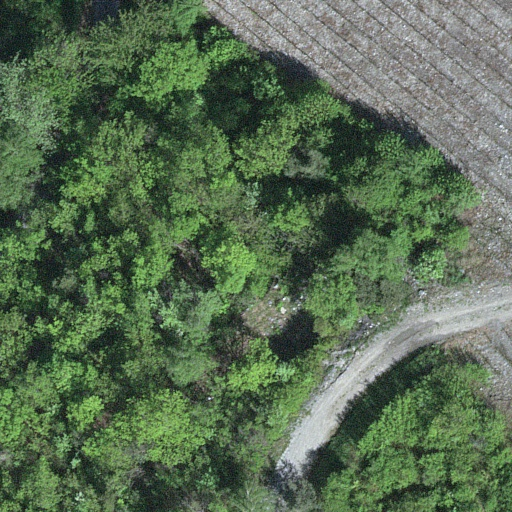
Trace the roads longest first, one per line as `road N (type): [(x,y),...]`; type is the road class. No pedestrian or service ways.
road 1 (track): [(511,301),(391,347),(322,424),(280,511)]
road 2 (unclassified): [(110,0),(79,110),(0,255)]
